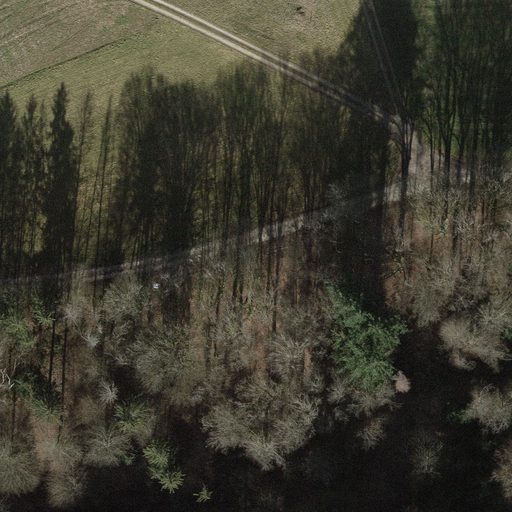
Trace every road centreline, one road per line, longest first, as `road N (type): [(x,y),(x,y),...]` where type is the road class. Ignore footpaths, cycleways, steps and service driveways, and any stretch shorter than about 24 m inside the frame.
road 1 (track): [(511,175),(465,174),(72,278),(0,284)]
road 2 (track): [(146,0),(408,131),(465,174)]
road 3 (track): [(368,0),(408,131)]
